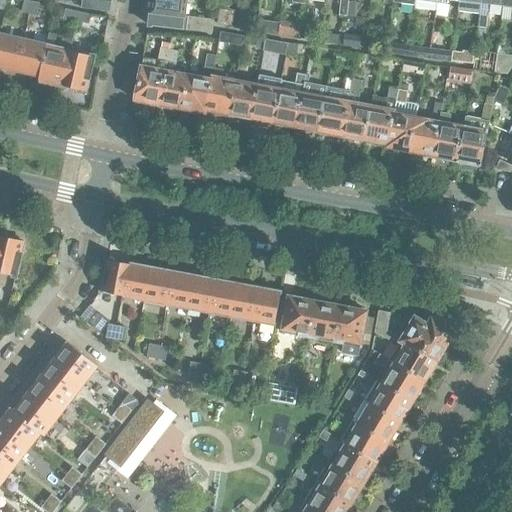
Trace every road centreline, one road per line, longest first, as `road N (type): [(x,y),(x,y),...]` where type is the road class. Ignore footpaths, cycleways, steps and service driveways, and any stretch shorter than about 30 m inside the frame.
road 1 (tertiary): [(97,198),(511,276)]
road 2 (tertiary): [(511,231),(103,155)]
road 3 (residential): [(0,383),(82,276),(97,198)]
road 4 (residential): [(511,382),(477,388),(405,511)]
road 5 (residential): [(103,155),(136,0)]
